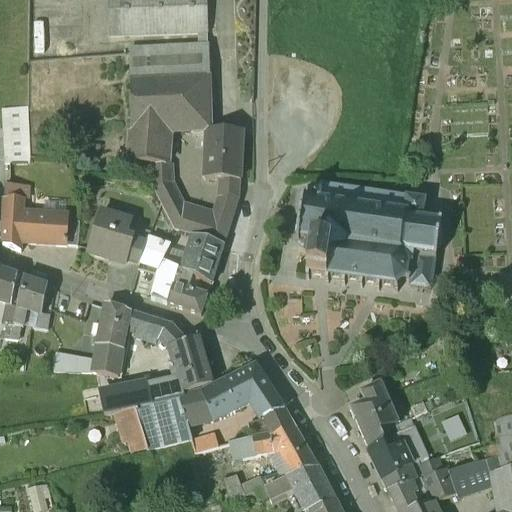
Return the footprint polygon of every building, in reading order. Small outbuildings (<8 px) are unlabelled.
[(204,0),(107,0),(108,38),(197,35),(197,49),(127,52),(130,128),(128,153),(130,166),(150,167),(165,167),(165,160),(166,131),(208,133),(204,0)] [(27,111),(0,113),(0,121),(2,139),(28,137),(27,111)] [(208,133),(206,133),(204,181),(217,181),(219,199),(238,200),(241,134),(208,133)] [(28,137),(2,139),(4,166),(29,164),(30,158),(28,137)] [(165,167),(150,167),(152,191),(173,189),(172,188),(173,167),(170,167),(171,161),(165,160),(165,167)] [(219,199),(213,217),(184,208),(175,188),(172,188),(173,189),(152,191),(174,233),(193,238),(223,248),(238,200),(219,199)] [(423,205),(321,190),(321,196),(314,195),(310,198),(309,204),(305,203),(305,202),(303,201),(302,210),(300,209),(296,238),(298,238),(297,247),(300,252),(306,253),(305,260),(309,260),(306,284),(308,284),(309,279),(325,282),(325,286),(328,287),(328,282),(341,284),(341,288),(344,289),(344,284),(359,286),(358,291),(362,291),(362,287),(376,289),(376,293),(379,294),(379,289),(392,291),(393,296),(397,296),(396,290),(403,285),(408,286),(408,284),(410,284),(409,291),(429,293),(430,285),(431,285),(431,281),(430,281),(433,263),(436,263),(437,253),(440,249),(441,241),(439,238),(441,226),(439,225),(438,228),(420,226),(423,205)] [(24,202),(4,201),(1,240),(2,240),(2,247),(20,253),(22,233),(29,234),(30,223),(30,221),(23,220),(24,202)] [(132,224),(101,214),(87,256),(108,264),(110,259),(126,264),(127,261),(139,265),(139,264),(144,251),(144,250),(148,242),(151,234),(131,228),(132,224)] [(43,224),(30,223),(29,234),(28,244),(42,245),(43,224)] [(223,248),(193,238),(182,273),(191,277),(199,281),(210,287),(223,248)] [(170,250),(148,242),(144,250),(144,251),(139,264),(158,270),(160,271),(164,263),(170,250)] [(164,263),(160,271),(158,270),(151,301),(167,306),(178,270),(164,263)] [(195,296),(187,294),(191,277),(182,273),(178,270),(167,306),(201,317),(206,300),(195,296)] [(17,278),(0,272),(0,305),(10,308),(17,278)] [(46,288),(23,280),(17,310),(14,328),(20,330),(23,331),(27,314),(41,317),(46,288)] [(210,287),(199,281),(195,296),(206,300),(210,287)] [(10,308),(0,305),(0,327),(6,328),(14,328),(17,310),(10,308)] [(130,315),(105,307),(98,340),(94,339),(93,345),(96,346),(96,348),(122,353),(130,315)] [(177,330),(133,316),(128,339),(155,347),(177,330)] [(14,328),(6,328),(3,342),(16,345),(20,330),(14,328)] [(198,341),(169,350),(175,373),(169,374),(173,386),(178,385),(182,396),(211,388),(198,341)] [(122,353),(96,348),(93,364),(69,359),(65,376),(79,377),(90,377),(95,378),(116,382),(122,353)] [(69,359),(55,356),(51,376),(65,376),(69,359)] [(255,368),(253,369),(252,368),(186,401),(179,403),(178,404),(185,428),(186,428),(214,421),(260,400),(262,405),(275,399),(255,368)] [(95,378),(90,377),(79,377),(79,385),(97,385),(95,378)] [(383,384),(360,396),(365,405),(359,408),(358,408),(349,411),(367,452),(381,445),(383,444),(379,435),(394,429),(397,427),(385,397),(389,395),(383,384)] [(147,389),(100,398),(104,419),(115,417),(119,417),(119,416),(135,413),(151,410),(151,409),(147,389)] [(179,402),(151,409),(151,410),(135,413),(142,441),(142,442),(146,455),(191,444),(186,428),(185,428),(178,404),(179,403),(179,402)] [(423,406),(411,411),(415,419),(427,414),(423,406)] [(135,413),(119,416),(119,417),(115,417),(124,447),(142,441),(135,413)] [(284,413),(263,420),(269,437),(251,440),(244,442),(249,462),(272,457),(271,451),(268,442),(295,431),(284,413)] [(511,418),(499,422),(495,425),(496,431),(498,447),(497,447),(499,460),(511,456),(511,418)] [(397,427),(394,429),(396,435),(400,434),(401,436),(412,431),(408,422),(397,427)] [(394,429),(379,435),(383,444),(381,445),(383,448),(399,441),(396,435),(394,429)] [(317,471),(295,431),(268,442),(271,451),(272,450),(273,456),(279,455),(290,478),(317,471)] [(496,431),(485,432),(488,450),(497,447),(498,447),(496,431)] [(399,441),(383,448),(381,445),(367,452),(381,483),(397,476),(397,474),(409,468),(411,467),(399,441)] [(244,442),(229,446),(232,459),(234,466),(249,462),(244,442)] [(488,450),(470,455),(474,468),(478,467),(499,460),(497,447),(488,450)] [(468,450),(447,457),(437,461),(439,466),(431,469),(433,478),(447,472),(448,476),(457,473),(474,468),(470,455),(468,450)] [(511,511),(511,456),(499,460),(478,467),(485,488),(492,486),(498,511),(511,511)] [(232,459),(222,462),(224,471),(234,469),(234,466),(232,459)] [(474,468),(457,473),(465,494),(485,488),(478,467),(474,468)] [(397,476),(381,483),(387,495),(388,495),(403,489),(403,487),(412,484),(415,483),(409,468),(397,474),(397,476)] [(431,469),(420,473),(424,483),(433,478),(431,469)] [(317,471),(290,478),(284,481),(266,489),(262,491),(267,501),(271,509),(295,497),(302,511),(312,511),(334,504),(317,471)] [(433,478),(424,483),(428,494),(451,484),(448,476),(447,472),(433,478)] [(465,494),(457,473),(448,476),(451,484),(455,497),(465,494)] [(281,475),(268,481),(268,482),(264,484),(266,489),(284,481),(281,475)] [(257,493),(252,484),(240,490),(236,480),(224,486),(228,496),(240,491),(244,503),(245,499),(252,496),(257,493)] [(412,484),(403,487),(403,489),(388,495),(395,511),(413,511),(416,511),(411,500),(417,497),(412,484)] [(451,484),(428,494),(434,506),(455,497),(451,484)] [(240,491),(228,496),(232,508),(244,503),(240,491)] [(257,493),(252,496),(256,503),(263,503),(267,501),(262,491),(257,493)]
